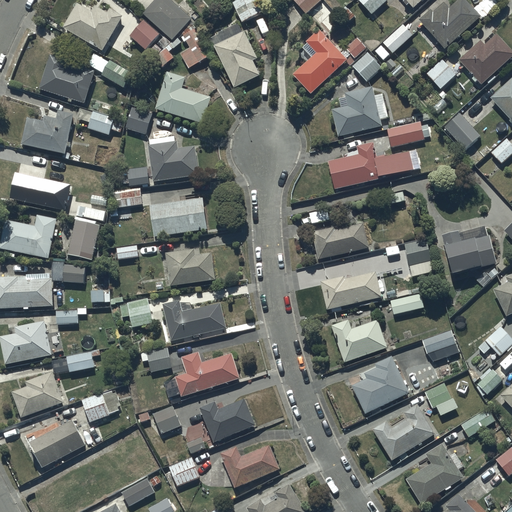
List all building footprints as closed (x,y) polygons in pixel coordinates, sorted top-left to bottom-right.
[(193,17),(173,0),(154,0),(144,12),(174,39),(193,17)] [(258,0),(235,0),(233,1),(242,21),(263,10),(258,0)] [(295,0),(306,13),(320,0),(295,0)] [(360,0),(373,13),(385,0),(360,0)] [(431,8),(420,18),(446,48),(482,16),(468,0),(456,0),(450,6),(445,1),(434,11),(431,8)] [(78,1),(64,26),(104,50),(124,15),(110,7),(108,11),(96,4),(93,9),(78,1)] [(160,33),(144,18),(130,34),(146,49),(160,33)] [(211,37),(215,44),(234,86),(261,74),(254,59),(259,57),(246,30),(243,31),(238,20),(218,30),(219,33),(211,37)] [(404,23),(384,41),(393,52),(414,34),(404,23)] [(183,35),(190,47),(180,53),(189,67),(212,54),(196,27),(183,35)] [(312,56),(294,73),(312,92),(346,61),(350,65),(357,59),(355,57),(367,47),(358,37),(342,52),(319,27),(306,39),(308,41),(303,46),(312,56)] [(486,44),(482,39),(460,58),(483,83),(511,55),(511,45),(499,32),(486,44)] [(174,56),(167,47),(154,58),(161,67),(174,56)] [(109,61),(94,52),(88,63),(103,72),(102,74),(123,87),(132,71),(111,58),(109,61)] [(368,52),(354,65),(367,80),(382,67),(368,52)] [(66,57),(51,53),(39,88),(86,103),(97,70),(81,65),(80,69),(64,64),(66,57)] [(457,73),(443,58),(427,73),(441,88),(457,73)] [(186,76),(168,70),(157,107),(204,122),(212,95),(183,86),(186,76)] [(511,77),(492,96),(511,118),(511,77)] [(376,94),(374,85),(345,91),(346,95),(340,97),(342,106),(332,108),(339,135),(382,125),(381,117),(389,115),(383,93),(376,94)] [(145,110),(133,106),(131,111),(130,111),(125,125),(127,126),(127,127),(146,133),(154,111),(145,108),(145,110)] [(94,112),(80,108),(77,117),(91,122),(89,128),(109,134),(111,128),(121,132),(124,121),(94,111),(94,112)] [(22,143),(66,153),(74,113),(58,110),(58,112),(49,110),(48,115),(46,115),(44,120),(28,116),(22,143)] [(461,112),(446,126),(466,148),(482,134),(461,112)] [(433,118),(389,129),(393,146),(426,138),(424,133),(436,130),(433,118)] [(175,135),(150,138),(151,143),(148,143),(154,180),(200,174),(196,144),(179,147),(178,139),(176,140),(175,135)] [(511,143),(506,137),(491,151),(501,162),(511,152),(511,143)] [(374,141),(358,145),(360,153),(330,159),(336,187),(380,178),(379,175),(413,167),(409,150),(377,156),(374,141)] [(46,169),(22,164),(21,165),(23,165),(22,170),(20,169),(19,172),(17,171),(11,197),(66,208),(72,183),(45,177),(46,169)] [(148,166),(128,168),(129,174),(123,174),(124,183),(130,182),(131,185),(150,183),(148,166)] [(141,189),(114,193),(115,205),(111,206),(113,225),(119,224),(118,217),(132,215),(131,205),(143,204),(141,189)] [(204,197),(151,204),(155,235),(209,227),(204,197)] [(106,210),(87,207),(86,216),(104,219),(106,210)] [(328,209),(310,213),(313,223),(331,219),(328,209)] [(36,225),(7,218),(1,246),(49,257),(54,234),(57,235),(58,229),(55,228),(57,218),(38,214),(36,225)] [(101,224),(76,219),(69,252),(93,258),(101,224)] [(335,226),(314,230),(319,257),(369,247),(364,223),(336,228),(335,226)] [(460,229),(443,234),(447,249),(449,249),(455,271),(480,264),(481,266),(496,262),(486,224),(460,231),(460,229)] [(427,238),(405,243),(412,275),(433,271),(431,259),(432,259),(427,238)] [(138,244),(117,248),(119,259),(140,255),(138,244)] [(195,248),(167,252),(171,285),(216,278),(212,251),(196,253),(195,248)] [(27,275),(0,276),(0,307),(25,306),(25,308),(29,308),(29,306),(54,305),(53,278),(64,278),(64,281),(79,280),(79,283),(83,283),(83,281),(86,281),(85,264),(65,265),(65,261),(56,262),(56,264),(52,264),(53,272),(27,273),(27,275)] [(484,270),(477,278),(485,286),(499,272),(494,267),(487,273),(484,270)] [(344,276),(322,281),(328,308),(332,307),(332,311),(343,309),(342,304),(383,295),(377,270),(345,277),(344,276)] [(103,271),(90,271),(91,282),(104,282),(103,271)] [(511,273),(506,276),(508,280),(493,288),(506,314),(511,311),(511,273)] [(94,285),(92,285),(92,299),(84,299),(84,305),(92,305),(92,301),(95,301),(95,306),(104,306),(104,300),(105,300),(105,289),(94,289),(94,285)] [(409,289),(397,292),(399,298),(392,299),(395,314),(425,308),(422,292),(410,295),(409,289)] [(128,304),(121,306),(123,317),(131,315),(134,326),(153,322),(149,298),(128,302),(128,304)] [(181,299),(164,303),(172,339),(194,334),(195,336),(200,335),(200,333),(227,326),(221,301),(184,310),(181,299)] [(78,309),(57,310),(58,323),(79,323),(79,313),(88,313),(88,307),(78,307),(78,309)] [(349,318),(332,324),(345,361),(388,346),(378,319),(352,328),(349,318)] [(6,363),(44,355),(63,351),(59,331),(48,333),(45,320),(15,326),(17,332),(1,335),(6,363)] [(511,337),(501,325),(485,339),(500,356),(507,349),(508,351),(511,346),(511,337)] [(452,329),(423,339),(429,353),(457,343),(452,329)] [(168,346),(148,351),(152,371),(173,366),(168,346)] [(92,351),(68,356),(71,371),(98,365),(97,361),(94,362),(92,351)] [(199,351),(183,356),(188,372),(177,375),(183,395),(240,377),(232,352),(203,361),(199,351)] [(462,351),(449,356),(451,361),(447,362),(451,374),(459,371),(459,372),(468,368),(462,351)] [(377,367),(360,374),(362,380),(352,384),(367,412),(410,391),(407,384),(408,383),(406,379),(404,379),(394,354),(375,362),(377,367)] [(502,379),(492,369),(491,370),(489,368),(480,376),(482,379),(478,383),(488,393),(502,379)] [(53,371),(27,380),(29,385),(13,391),(22,416),(64,401),(53,371)] [(453,377),(426,390),(426,391),(425,392),(433,408),(437,406),(441,414),(459,406),(448,383),(455,380),(453,377)] [(511,383),(501,394),(511,406),(511,383)] [(102,391),(83,399),(91,421),(111,414),(110,412),(121,408),(119,405),(122,404),(116,389),(103,393),(102,391)] [(216,400),(200,407),(214,441),(256,424),(245,397),(219,407),(216,400)] [(388,420),(374,427),(393,459),(420,443),(420,444),(424,442),(423,441),(436,432),(418,404),(405,411),(408,418),(392,427),(388,420)] [(174,405),(154,414),(162,433),(182,425),(174,405)] [(490,407),(462,423),(469,436),(497,419),(490,407)] [(44,426),(27,434),(43,466),(87,444),(74,419),(47,432),(44,426)] [(128,430),(111,438),(120,455),(136,446),(128,430)] [(202,436),(188,442),(192,452),(206,447),(202,436)] [(443,442),(427,452),(433,461),(406,478),(422,502),(445,488),(446,489),(451,486),(450,484),(464,475),(459,468),(464,465),(455,451),(450,454),(443,442)] [(237,446),(222,452),(235,487),(280,468),(271,444),(241,456),(237,446)] [(511,472),(511,446),(496,459),(509,475),(511,472)] [(83,474),(55,489),(66,511),(71,511),(113,489),(95,455),(78,464),(83,474)] [(193,456),(170,466),(177,485),(201,475),(193,456)] [(148,478),(123,491),(130,505),(155,491),(148,478)] [(261,498),(247,506),(250,511),(307,511),(308,511),(291,482),(276,491),(279,496),(265,504),(261,498)] [(468,503),(459,493),(446,505),(451,509),(447,511),(485,511),(473,499),(468,503)] [(168,497),(150,507),(152,511),(171,511),(175,510),(168,497)] [(101,511),(122,511),(118,502),(101,511)] [(234,511),(230,503),(210,511),(234,511)]
